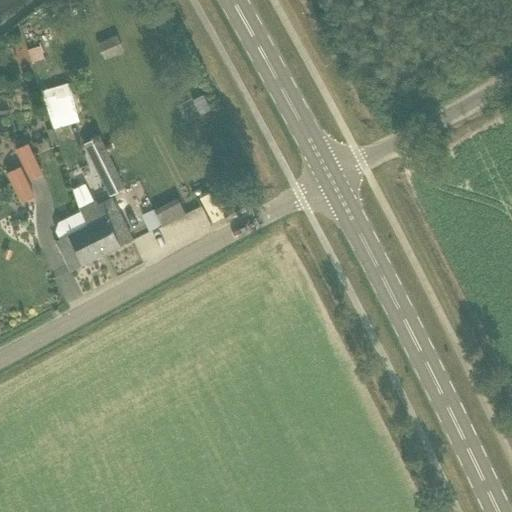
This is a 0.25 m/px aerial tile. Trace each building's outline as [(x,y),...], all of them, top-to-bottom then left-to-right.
[(105,60),(124,51),(116,34),(97,43),(105,60)] [(69,82),(42,90),(53,128),(80,120),(69,82)] [(99,138),(85,145),(110,196),(124,189),(99,138)] [(30,179),(42,174),(28,145),(16,151),(30,179)] [(34,197),(20,168),(7,175),(21,203),(34,197)] [(82,198),(98,193),(93,177),(77,182),(82,198)] [(87,226),(101,256),(132,241),(112,199),(96,207),(94,202),(79,209),(87,226)] [(56,242),(71,272),(101,256),(87,226),(56,242)]
